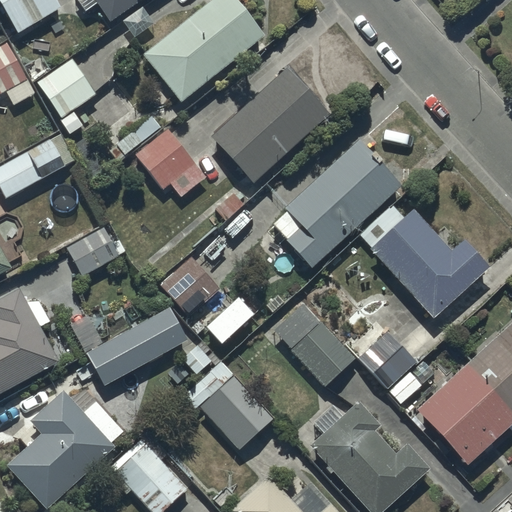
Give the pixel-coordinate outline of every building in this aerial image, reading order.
[(57,0),(0,0),(0,1),(17,31),(60,4),(57,0)] [(78,0),(85,10),(97,2),(108,19),(136,0),(78,0)] [(236,0),(206,0),(142,53),(181,100),(263,33),(236,0)] [(5,41),(0,43),(0,92),(5,90),(13,104),(35,91),(5,41)] [(72,57),(36,80),(60,118),(59,118),(68,133),(82,124),(72,108),(95,93),(72,57)] [(285,65),(210,133),(253,180),(328,113),(285,65)] [(167,128),(135,152),(162,188),(169,183),(179,195),(203,176),(167,128)] [(59,132),(0,164),(0,188),(5,197),(74,159),(59,132)] [(357,138),(284,205),(287,209),(272,223),(312,266),(401,184),(379,160),(381,158),(372,148),(369,150),(357,138)] [(487,264),(462,237),(457,241),(443,227),(437,233),(411,206),(368,247),(433,316),(487,264)] [(103,226),(65,247),(81,275),(125,250),(119,239),(112,243),(103,226)] [(0,272),(11,266),(0,246),(0,272)] [(191,255),(159,283),(188,315),(219,287),(191,255)] [(0,390),(58,359),(39,324),(48,319),(37,298),(27,304),(18,287),(0,296),(0,390)] [(323,323),(355,354),(384,385),(414,358),(354,294),(323,323)] [(355,354),(323,323),(302,301),(274,329),(292,348),(289,350),(322,385),(355,354)] [(168,305),(85,352),(103,384),(187,337),(168,305)] [(442,357),(427,371),(441,386),(417,407),(466,462),(511,421),(511,318),(454,370),(442,357)] [(201,339),(181,357),(196,373),(210,360),(214,364),(220,359),(212,351),(207,355),(204,352),(209,348),(201,339)] [(221,360),(181,396),(193,409),(197,404),(238,449),(271,418),(232,375),(233,373),(221,360)] [(71,398),(62,388),(29,418),(41,432),(6,463),(45,507),(115,444),(110,439),(122,429),(83,387),(71,398)] [(378,423),(357,399),(341,414),(331,403),(313,420),(322,430),(308,444),(371,511),(378,511),(427,467),(404,442),(395,451),(373,428),(378,423)] [(159,511),(186,487),(140,438),(109,466),(124,482),(119,487),(125,493),(130,488),(152,511),(159,511)] [(338,511),(309,480),(289,499),(266,474),(228,509),(230,511),(338,511)]
